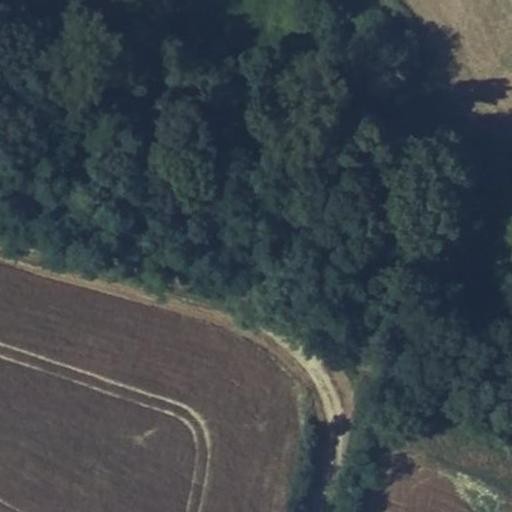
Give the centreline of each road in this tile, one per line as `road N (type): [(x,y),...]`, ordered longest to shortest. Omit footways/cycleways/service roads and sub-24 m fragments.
road 1 (track): [(372,0),(416,71),(422,107),(419,147),(347,395)]
road 2 (track): [(347,395),(0,287)]
road 3 (track): [(511,457),(347,395)]
